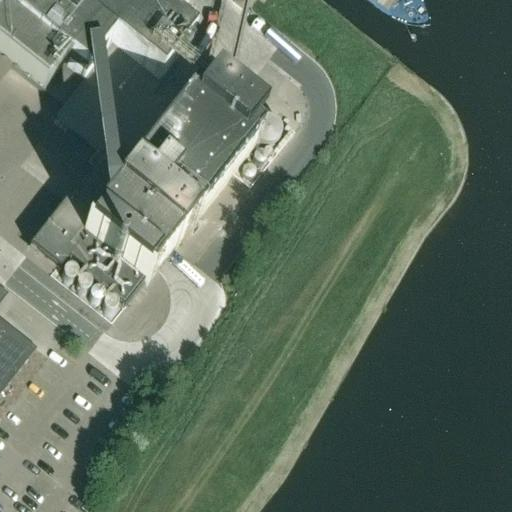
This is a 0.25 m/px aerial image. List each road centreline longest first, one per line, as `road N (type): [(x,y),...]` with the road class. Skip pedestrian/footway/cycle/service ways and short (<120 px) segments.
road 1 (unknown): [(57,318),(117,354),(149,355),(172,345),(203,290),(144,231),(176,174)]
road 2 (unknown): [(60,399),(92,433),(53,511)]
